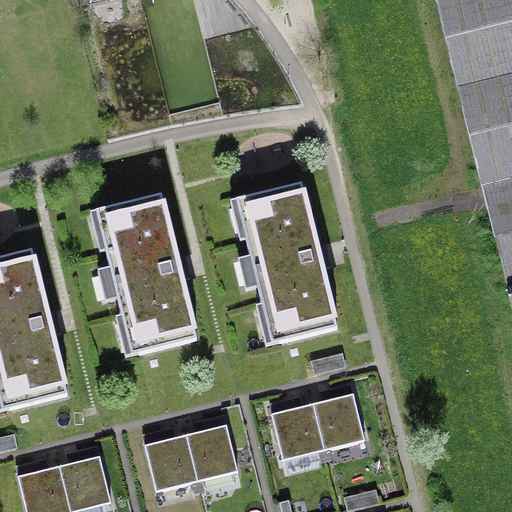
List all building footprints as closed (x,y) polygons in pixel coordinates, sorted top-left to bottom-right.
[(511,0),(433,0),(479,188),(511,179),(511,0)] [(511,181),(481,189),(511,317),(511,181)] [(280,344),(337,330),(321,265),(302,186),(244,200),(253,239),(246,241),(262,308),(271,306),(280,344)] [(140,354),(196,341),(181,280),(161,198),(103,212),(112,250),(105,252),(122,320),(131,318),(140,354)] [(10,410),(67,396),(51,333),(32,253),(0,260),(0,373),(1,373),(10,410)] [(340,370),(338,364),(345,362),(343,354),(311,362),(314,376),(340,370)] [(351,397),(322,404),(303,408),(269,417),(281,463),(362,443),(351,397)] [(236,474),(224,428),(191,436),(178,439),(143,448),(154,494),(236,474)] [(0,438),(0,453),(16,450),(12,436),(0,438)] [(81,511),(109,505),(97,459),(67,466),(51,470),(16,479),(23,511),(81,511)] [(352,511),(371,508),(369,501),(376,500),(374,491),(342,499),(344,511),(352,511)] [(277,505),(278,511),(289,511),(287,502),(277,505)]
